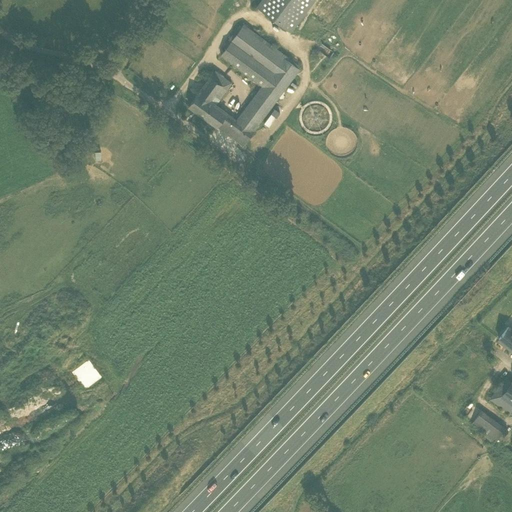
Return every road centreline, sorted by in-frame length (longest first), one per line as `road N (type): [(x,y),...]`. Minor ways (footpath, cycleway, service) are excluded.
road 1 (motorway): [(511,169),(189,511)]
road 2 (motorway): [(227,511),(511,215)]
road 3 (unclassified): [(263,179),(108,69),(151,0)]
